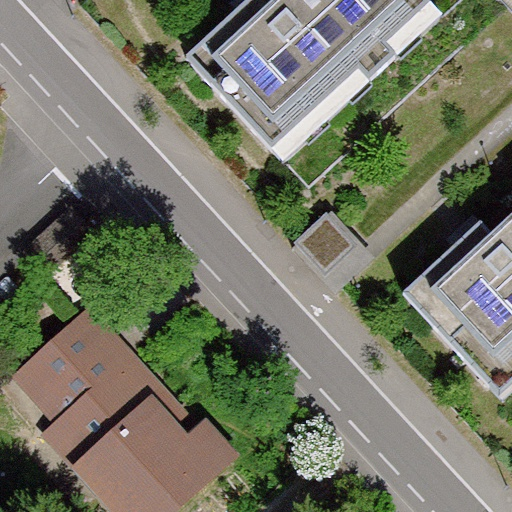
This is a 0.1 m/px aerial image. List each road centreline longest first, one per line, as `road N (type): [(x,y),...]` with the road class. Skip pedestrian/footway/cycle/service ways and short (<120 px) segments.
road 1 (unclassified): [(453,511),(96,128)]
road 2 (unclassified): [(96,128),(0,21)]
road 3 (residential): [(0,222),(96,128)]
